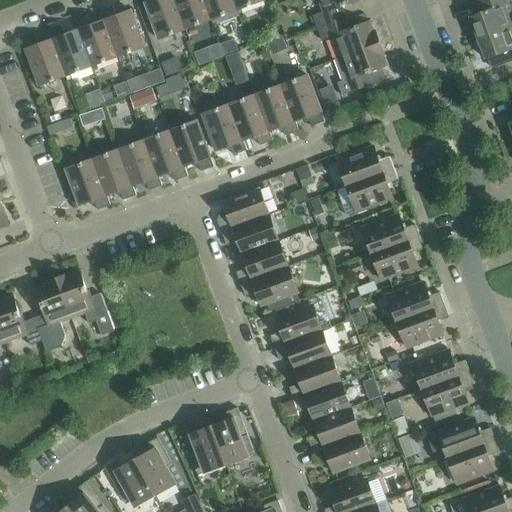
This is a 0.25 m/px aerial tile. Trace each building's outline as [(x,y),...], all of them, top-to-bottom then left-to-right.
[(174,0),(143,0),(158,40),(159,40),(161,44),(165,42),(163,38),(185,30),(174,0)] [(174,0),(185,30),(187,34),(191,33),(189,29),(211,20),(203,0),(174,0)] [(203,0),(211,20),(213,24),(217,23),(215,19),(237,11),(232,0),(203,0)] [(232,0),(237,11),(239,15),(242,14),(241,9),(264,1),(263,0),(232,0)] [(318,0),(323,13),(313,17),(317,29),(340,20),(336,10),(361,0),(318,0)] [(501,0),(483,0),(478,2),(483,13),(470,17),(478,38),(511,26),(501,0)] [(104,21),(118,57),(118,59),(119,62),(123,60),(121,56),(144,47),(131,11),(116,16),(113,7),(100,11),(103,21),(104,21)] [(78,31),(92,67),(93,71),(97,70),(95,66),(118,57),(104,21),(103,21),(91,26),(87,16),(74,21),(77,31),(78,31)] [(340,20),(317,29),(322,41),(333,37),(340,58),(380,44),(371,21),(344,32),(340,20)] [(52,40),(65,73),(66,76),(67,81),(71,79),(70,75),(92,67),(78,31),(77,31),(65,36),(61,26),(48,31),(52,40)] [(511,28),(511,26),(478,38),(486,60),(511,49),(511,28)] [(66,76),(65,73),(52,40),(39,45),(35,35),(22,40),(39,86),(40,86),(41,90),(45,89),(44,85),(66,76)] [(283,36),(269,41),(274,54),(288,48),(283,36)] [(235,39),(222,44),(226,55),(239,50),(235,39)] [(380,44),(340,58),(348,79),(337,83),(342,96),(365,87),(360,76),(388,66),(380,44)] [(204,49),(195,53),(200,65),(208,62),(204,49)] [(239,53),(227,58),(231,69),(243,64),(239,53)] [(178,57),(162,63),(167,76),(183,70),(178,57)] [(294,122),(295,122),(308,117),(312,127),(325,122),(308,76),(307,76),(305,72),(301,73),(303,78),(281,86),(294,122)] [(181,73),(168,78),(174,92),(186,88),(181,73)] [(140,75),(128,80),(133,92),(145,88),(140,75)] [(268,132),(269,131),(282,127),(286,136),(299,132),(295,122),(294,122),(281,86),(279,82),(275,83),(277,87),(255,95),(268,132)] [(243,141),(256,136),(260,146),(273,141),(269,131),(268,132),(255,95),(253,91),(250,93),(251,97),(229,105),(243,141)] [(139,93),(130,96),(134,108),(144,105),(139,93)] [(337,95),(324,100),(328,110),(341,105),(337,95)] [(229,105),(227,101),(224,102),(225,106),(202,115),(216,151),(230,146),(234,156),(247,151),(243,141),(229,105)] [(89,112),(80,114),(84,125),(92,123),(89,112)] [(184,167),(197,162),(201,172),(214,167),(197,121),(196,121),(194,117),(191,119),(192,123),(170,131),(184,167)] [(59,123),(47,127),(50,135),(62,131),(59,123)] [(158,177),(159,177),(171,172),(175,182),(188,177),(184,167),(170,131),(169,127),(165,128),(166,132),(144,141),(158,177)] [(132,186),(133,186),(145,181),(149,191),(162,186),(159,177),(158,177),(144,141),(143,136),(139,138),(141,142),(118,150),(132,186)] [(106,196),(107,196),(120,191),(123,201),(136,196),(133,186),(132,186),(118,150),(117,146),(113,147),(115,152),(93,160),(106,196)] [(347,186),(394,169),(390,157),(378,161),(373,147),(337,160),(347,186)] [(111,205),(107,196),(106,196),(93,160),(91,155),(87,157),(89,161),(66,170),(79,206),(94,201),(97,210),(111,205)] [(307,166),(296,170),(303,188),(313,184),(307,166)] [(394,169),(347,186),(357,213),(393,200),(387,185),(399,181),(394,169)] [(303,188),(293,192),(297,203),(307,199),(303,188)] [(222,233),(269,215),(259,189),(223,202),(228,217),(217,221),(222,233)] [(321,196),(310,200),(314,212),(326,207),(321,196)] [(1,203),(0,203),(0,229),(10,225),(1,203)] [(269,215),(222,233),(226,245),(237,241),(242,255),(278,241),(269,215)] [(372,254),(419,237),(415,225),(404,229),(398,215),(362,228),(372,254)] [(317,228),(309,231),(313,241),(321,238),(317,228)] [(334,234),(324,238),(328,250),(338,247),(334,234)] [(419,237),(372,254),(382,281),(418,267),(412,253),(424,249),(419,237)] [(278,241),(242,255),(247,268),(236,273),(241,285),(288,267),(278,241)] [(288,267),(241,285),(245,297),(256,293),(262,307),(298,293),(288,267)] [(57,279),(71,318),(85,313),(89,324),(96,321),(101,336),(114,331),(101,294),(89,298),(79,271),(57,279)] [(34,319),(42,341),(46,353),(59,348),(61,345),(64,338),(65,335),(60,322),(71,318),(57,279),(34,287),(45,315),(34,319)] [(375,282),(358,288),(361,297),(378,291),(375,282)] [(397,322),(444,305),(440,293),(429,297),(423,283),(387,296),(397,322)] [(0,299),(0,330),(5,343),(26,335),(30,346),(42,341),(34,319),(23,323),(12,295),(0,299)] [(360,297),(349,302),(352,310),(364,306),(360,297)] [(274,348),(322,331),(312,304),(276,318),(281,332),(270,336),(274,348)] [(444,305),(397,322),(407,349),(443,335),(438,321),(449,317),(444,305)] [(362,312),(351,316),(355,328),(367,324),(362,312)] [(295,370),(331,357),(322,331),(274,348),(279,360),(290,356),(295,370)] [(422,390),(470,373),(465,361),(454,365),(448,350),(412,364),(422,390)] [(396,352),(386,355),(389,363),(399,359),(396,352)] [(331,357),(295,370),(300,384),(289,388),(294,400),(341,382),(331,357)] [(398,362),(390,365),(393,373),(401,370),(398,362)] [(470,373),(422,390),(432,417),(468,403),(463,389),(474,385),(470,373)] [(315,422),(351,408),(341,382),(294,400),(298,412),(309,408),(315,422)] [(381,399),(372,402),(376,412),(385,409),(381,399)] [(213,430),(226,465),(255,455),(237,408),(225,413),(230,424),(213,430)] [(351,408),(315,422),(320,435),(308,440),(313,452),(360,434),(351,408)] [(403,417),(391,421),(396,436),(408,432),(403,417)] [(447,458),(495,441),(490,428),(479,433),(474,418),(438,432),(447,458)] [(226,465),(213,430),(197,436),(192,425),(180,429),(198,476),(226,465)] [(360,434),(313,452),(317,464),(329,460),(334,474),(370,460),(360,434)] [(137,463),(155,496),(175,485),(165,468),(172,464),(157,438),(146,444),(152,455),(137,463)] [(495,441),(447,458),(457,484),(493,471),(488,457),(499,453),(495,441)] [(155,496),(137,463),(121,472),(116,461),(104,468),(119,494),(126,490),(136,507),(155,496)] [(324,511),(355,511),(376,504),(366,478),(330,491),(335,506),(324,510),(324,511)] [(403,481),(401,484),(403,488),(406,489),(410,488),(411,484),(410,481),(406,479),(403,481)] [(69,511),(108,511),(85,483),(75,491),(82,500),(69,511)] [(467,511),(509,511),(511,511),(511,497),(504,500),(499,486),(463,499),(467,511)] [(181,501),(186,511),(204,511),(196,495),(181,501)] [(282,511),(278,500),(246,511),(282,511)]
